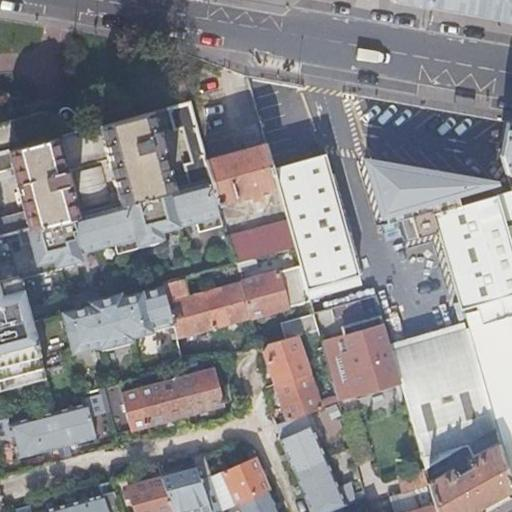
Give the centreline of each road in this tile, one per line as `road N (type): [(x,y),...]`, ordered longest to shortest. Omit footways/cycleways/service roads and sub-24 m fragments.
road 1 (secondary): [(152,0),(511,66)]
road 2 (residential): [(0,492),(257,425),(294,511)]
